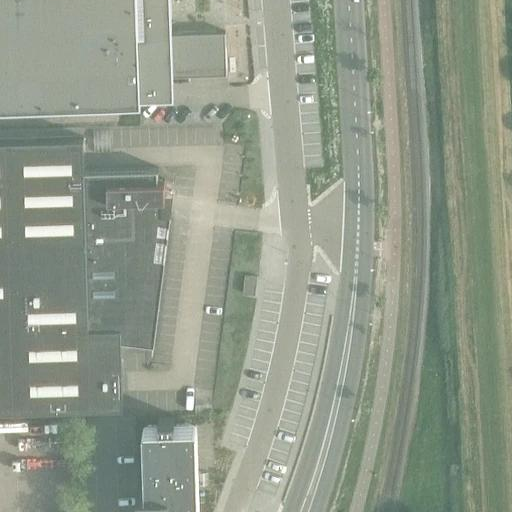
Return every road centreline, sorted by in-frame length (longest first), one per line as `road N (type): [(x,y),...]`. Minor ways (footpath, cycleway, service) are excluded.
road 1 (unknown): [(0,107),(283,84)]
road 2 (unclassified): [(300,242),(285,342),(235,511)]
road 3 (tertiary): [(304,511),(332,428),(357,248)]
road 4 (tertiary): [(357,248),(349,0)]
road 5 (unclassified): [(300,242),(275,0)]
